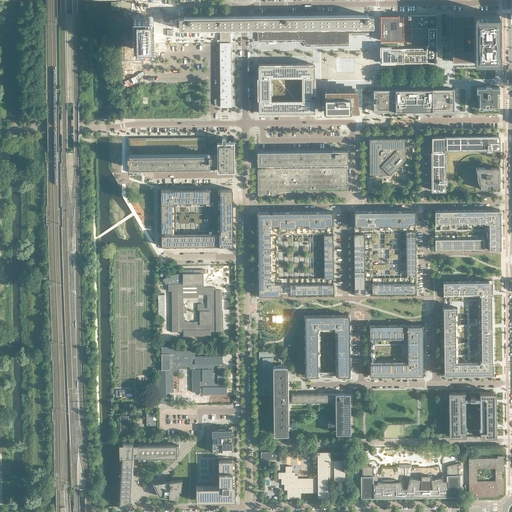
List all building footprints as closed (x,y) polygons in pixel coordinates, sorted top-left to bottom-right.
[(231,42),(231,35),(230,28),(235,28),(242,28),(246,28),(253,28),(258,28),(258,40),(304,40),(309,40),(309,15),(279,16),(253,16),(246,16),(241,16),(235,16),(184,17),(184,18),(180,18),(180,29),(220,28),(220,43),(231,42)] [(349,33),(348,27),(340,27),(340,15),(309,15),(309,40),(304,40),(304,41),(305,43),(306,45),(349,44),(349,33)] [(373,33),(372,23),(372,16),(368,16),(368,15),(340,15),(340,27),(348,27),(349,33),(373,33)] [(426,45),(426,62),(428,62),(433,62),(435,62),(436,62),(436,59),(436,57),(436,28),(436,27),(436,24),(437,23),(437,22),(437,21),(437,20),(437,19),(436,18),(436,15),(429,15),(428,15),(411,15),(411,16),(410,16),(410,15),(408,15),(408,18),(410,18),(411,18),(411,40),(428,40),(428,45),(426,45)] [(451,15),(452,62),(482,61),(498,61),(498,15),(451,15)] [(403,40),(403,23),(403,16),(380,16),(381,40),(403,40)] [(154,18),(135,18),(135,49),(154,49),(154,43),(154,18)] [(231,51),(231,42),(220,43),(220,47),(218,47),(218,51),(231,51)] [(398,42),(381,42),(381,62),(398,62),(398,61),(402,61),(402,62),(423,62),(423,50),(419,50),(398,50),(398,42)] [(231,59),(231,51),(218,51),(219,55),(220,55),(220,59),(231,59)] [(231,66),(231,59),(220,59),(220,63),(219,63),(219,67),(231,66)] [(259,65),(259,113),(315,112),(315,64),(286,64),(259,65)] [(231,74),(231,66),(219,67),(219,71),(220,71),(220,75),(231,74)] [(231,82),(231,74),(220,75),(220,79),(219,79),(219,83),(231,82)] [(231,90),(231,82),(219,83),(219,87),(220,87),(220,91),(231,90)] [(498,98),(498,95),(499,94),(499,87),(490,87),(490,86),(485,86),(485,87),(476,87),(476,94),(477,95),(478,95),(478,107),(478,109),(483,108),(482,107),(483,107),(483,106),(486,106),(486,107),(489,107),(489,106),(493,106),(493,107),(493,108),(498,108),(498,107),(498,98)] [(454,111),(454,89),(412,89),(373,89),(373,111),(401,111),(405,111),(415,111),(454,111)] [(231,98),(231,92),(231,90),(220,91),(220,95),(219,95),(219,99),(231,98)] [(325,90),(325,112),(342,112),(358,112),(358,90),(325,90)] [(231,107),(231,98),(219,99),(219,103),(220,103),(220,107),(231,107)] [(445,150),(445,137),(435,137),(434,137),(434,136),(433,136),(432,136),(432,137),(431,137),(431,138),(431,139),(431,140),(431,150),(445,150)] [(446,158),(446,151),(453,151),(453,136),(445,137),(445,150),(431,150),(432,158),(446,158)] [(473,150),(488,150),(488,136),(467,136),(467,150),(473,150)] [(499,150),(499,136),(492,136),(490,136),(489,136),(488,136),(488,150),(489,151),(490,151),(491,150),(499,150)] [(234,171),(234,142),(226,142),(226,137),(222,137),(222,142),(217,142),(217,154),(214,154),(214,165),(217,165),(217,171),(234,171)] [(405,159),(405,151),(406,151),(406,147),(405,147),(405,138),(397,138),(397,137),(393,137),(393,138),(391,138),(391,137),(387,137),(387,138),(385,138),(385,137),(368,137),(368,145),(369,145),(370,147),(369,147),(369,148),(370,148),(370,150),(369,150),(369,151),(368,151),(368,154),(369,154),(369,157),(368,157),(368,160),(369,160),(369,163),(368,163),(368,166),(369,166),(369,174),(378,174),(378,175),(382,175),(382,174),(390,174),(405,159)] [(205,154),(204,146),(205,146),(205,138),(129,138),(129,150),(127,155),(127,161),(129,160),(129,166),(133,166),(136,166),(139,166),(142,166),(145,166),(148,166),(151,166),(154,166),(157,166),(160,166),(165,166),(169,166),(172,166),(175,166),(178,166),(181,166),(184,166),(187,166),(189,166),(192,166),(195,166),(198,166),(201,165),(204,165),(207,165),(210,165),(214,165),(214,154),(207,154),(205,154)] [(347,163),(347,159),(347,150),(332,150),(332,152),(257,153),(257,164),(258,164),(287,164),(288,189),(291,189),(295,189),(294,164),(301,164),(312,164),(323,163),(335,163),(347,163)] [(324,189),(323,163),(312,164),(313,189),(324,189)] [(335,188),(335,163),(323,163),(324,189),(335,188)] [(347,189),(347,167),(347,163),(335,163),(335,188),(347,188),(347,189)] [(288,189),(287,164),(258,164),(258,168),(257,168),(258,170),(257,170),(257,179),(273,179),(273,189),(284,189),(288,189)] [(313,189),(312,164),(301,164),(301,189),(313,189)] [(484,169),(484,167),(475,167),(476,173),(477,175),(476,175),(477,178),(485,178),(484,169)] [(499,181),(499,175),(499,167),(490,167),(484,167),(484,169),(485,178),(485,189),(486,189),(493,189),(499,189),(499,186),(499,181)] [(446,190),(446,182),(446,181),(446,180),(446,179),(432,179),(432,178),(432,179),(431,180),(431,181),(431,182),(432,182),(432,184),(432,190),(446,190)] [(273,189),(273,179),(257,179),(258,196),(273,196),(273,194),(273,189)] [(219,246),(233,245),(232,189),(220,189),(220,190),(220,233),(219,233),(219,234),(161,235),(161,238),(161,246),(162,246),(166,246),(169,246),(173,246),(176,246),(180,246),(183,246),(188,246),(191,246),(195,246),(198,246),(202,246),(205,246),(209,246),(212,246),(216,246),(219,246)] [(169,190),(161,190),(161,195),(161,200),(161,204),(161,208),(161,211),(161,215),(161,218),(161,222),(161,226),(161,229),(161,233),(172,232),(172,204),(174,203),(174,202),(210,202),(210,190),(210,189),(205,189),(169,190)] [(354,211),(354,225),(360,225),(360,226),(379,226),(379,225),(390,225),(390,226),(406,226),(406,231),(415,231),(415,230),(415,210),(354,211)] [(500,219),(500,210),(485,210),(434,210),(435,239),(435,247),(435,249),(440,249),(470,249),(489,249),(501,249),(500,219)] [(333,222),(333,211),(272,212),(272,227),(333,227),(333,222)] [(270,227),(272,227),(272,212),(258,212),(258,230),(258,240),(258,244),(258,246),(258,250),(258,253),(258,263),(258,265),(258,271),(258,276),(258,280),(258,295),(274,295),(282,294),(282,292),(282,291),(281,279),(271,279),(270,227)] [(183,332),(183,336),(211,336),(211,331),(222,331),(222,290),(215,290),(215,287),(207,287),(207,290),(204,290),(203,273),(205,273),(205,269),(182,270),(182,273),(180,273),(179,274),(177,274),(175,274),(174,274),(172,275),(169,276),(168,276),(167,277),(165,278),(163,279),(166,284),(168,284),(168,291),(170,291),(171,332),(183,332)] [(333,278),(333,277),(333,276),(333,273),(324,273),(324,283),(333,283),(333,282),(333,278)] [(492,306),(492,281),(443,281),(443,291),(443,297),(443,298),(443,301),(446,301),(447,301),(448,307),(446,307),(443,307),(443,319),(443,325),(443,331),(444,355),(444,361),(444,367),(444,375),(462,374),(480,374),(493,374),(493,361),(492,306)] [(311,376),(327,376),(333,376),(344,375),(344,330),(349,330),(349,323),(345,323),(345,318),(342,318),(342,315),(335,315),(312,315),(312,318),(308,318),(308,323),(305,323),(305,331),(311,330),(311,376)] [(423,375),(423,338),(422,331),(422,325),(369,325),(369,339),(369,343),(370,354),(370,359),(370,375),(408,375),(415,375),(423,375)] [(225,384),(225,366),(221,366),(221,364),(222,364),(222,355),(195,356),(195,350),(176,350),(176,346),(161,346),(162,369),(158,369),(158,403),(168,403),(168,392),(173,392),(173,371),(177,371),(178,371),(179,370),(179,369),(179,367),(192,366),(192,392),(200,392),(200,390),(202,390),(202,395),(227,394),(227,386),(224,386),(224,384),(225,384)] [(273,366),(272,354),(281,354),(281,351),(259,351),(259,377),(273,377),(273,374),(275,374),(276,379),(279,379),(278,376),(281,376),(281,366),(273,366)] [(276,379),(275,374),(273,374),(273,377),(259,377),(259,391),(286,391),(286,366),(281,366),(281,376),(278,376),(279,379),(276,379)] [(350,431),(350,404),(350,390),(344,390),(344,393),(337,394),(337,400),(337,432),(350,431)] [(287,432),(286,394),(286,391),(259,391),(259,394),(273,394),(273,432),(287,432)] [(472,397),(472,392),(460,392),(450,392),(450,398),(450,436),(461,436),(466,436),(466,430),(464,430),(464,398),(472,397)] [(494,436),(493,392),(485,392),(472,392),(472,397),(481,397),(481,430),(480,430),(480,436),(485,436),(494,436)] [(153,421),(153,417),(155,417),(155,414),(153,414),(153,413),(146,413),(146,425),(155,425),(155,421),(153,421)] [(128,432),(127,423),(126,423),(126,421),(129,421),(129,415),(120,416),(120,432),(128,432)] [(232,429),(226,429),(221,429),(212,429),(212,432),(212,433),(212,435),(212,438),(212,441),(212,451),(232,451),(232,429)] [(132,468),(133,453),(133,443),(133,442),(123,441),(123,444),(119,444),(121,476),(120,501),(119,504),(128,501),(130,501),(132,468)] [(179,451),(178,445),(178,443),(133,443),(133,453),(135,453),(135,455),(136,455),(138,455),(138,457),(177,456),(177,451),(179,451)] [(328,489),(327,480),(334,480),(334,481),(345,481),(345,460),(334,460),(330,460),(330,451),(317,451),(318,478),(297,478),(297,475),(295,475),(295,472),(292,472),(292,466),(286,466),(286,472),(278,472),(278,478),(281,478),(281,484),(284,484),(284,490),(289,490),(289,492),(287,492),(287,498),(301,498),(301,492),(318,492),(318,498),(331,498),(330,489),(328,489)] [(234,457),(229,457),(217,457),(217,452),(196,452),(196,486),(196,500),(204,500),(233,500),(232,484),(234,484),(235,484),(235,480),(234,480),(234,476),(235,476),(235,473),(235,468),(234,468),(234,464),(235,464),(235,458),(234,458),(234,457)] [(474,494),(474,496),(498,496),(498,494),(503,494),(503,475),(503,456),(497,456),(497,458),(474,458),(474,456),(469,456),(469,494),(474,494)] [(459,497),(459,475),(458,475),(458,463),(447,466),(447,473),(443,474),(443,475),(442,475),(442,476),(442,477),(439,478),(436,478),(434,479),(431,479),(431,476),(429,476),(426,476),(423,476),(421,476),(421,479),(419,479),(415,479),(412,478),(409,477),(407,489),(403,489),(401,481),(395,482),(395,480),(393,480),(391,480),(389,480),(387,480),(385,480),(383,481),(383,482),(377,481),(378,477),(378,476),(377,475),(373,474),(373,467),(362,464),(362,476),(361,476),(361,498),(362,498),(458,497),(459,497)] [(181,491),(182,479),(174,480),(171,481),(157,483),(155,483),(153,483),(154,486),(159,496),(161,496),(173,497),(179,498),(180,491),(181,491)]
